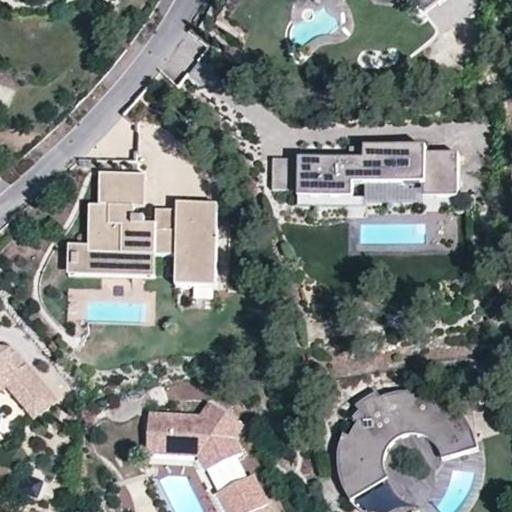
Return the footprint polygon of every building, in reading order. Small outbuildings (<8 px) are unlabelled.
[(300,194),(300,201),(355,200),(356,186),(426,186),(426,198),(459,198),(459,154),(427,154),(427,148),(365,148),(365,161),(300,161),(300,194)] [(300,194),(300,161),(276,161),(275,194),(300,194)] [(91,249),(91,257),(157,258),(177,258),(178,289),(217,289),(218,207),(178,207),(178,217),(178,234),(159,234),(159,226),(147,226),(147,221),(137,221),(137,209),(147,210),(147,176),(102,176),(102,209),(92,209),(91,249)] [(355,200),(300,201),(300,210),(366,210),(366,200),(355,200)] [(159,217),(159,226),(159,234),(178,234),(178,217),(159,217)] [(91,249),(71,248),(70,278),(156,281),(157,258),(91,257),(91,249)] [(11,350),(0,349),(0,384),(10,385),(37,416),(57,399),(28,365),(25,367),(20,371),(11,361),(11,350)] [(11,361),(20,371),(25,367),(11,350),(11,361)] [(381,398),(379,393),(374,395),(365,401),(357,408),(362,412),(354,420),(361,424),(354,433),(351,438),(344,436),(341,447),(340,461),(341,473),(347,492),(354,503),(390,480),(386,472),(385,464),(386,457),(390,448),(393,444),(401,438),(412,435),(418,435),(423,437),(431,440),(438,447),(441,452),(443,461),(478,450),(477,443),(471,427),(464,418),(456,409),(443,400),(433,396),(424,394),(407,392),(398,393),(381,398)] [(201,457),(209,473),(238,458),(242,456),(233,440),(243,426),(212,405),(202,420),(152,418),(150,455),(201,457)] [(249,481),(238,458),(209,473),(220,495),(249,481)] [(394,482),(390,480),(354,503),(361,511),(402,511),(399,499),(394,482)] [(264,511),(249,481),(220,495),(228,511),(264,511)]
